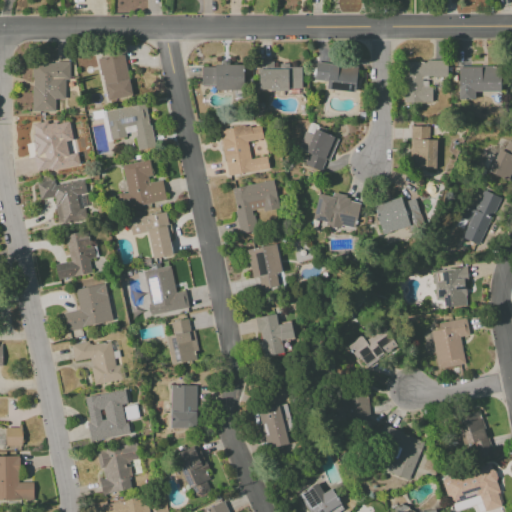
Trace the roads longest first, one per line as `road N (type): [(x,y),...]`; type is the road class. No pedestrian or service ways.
road 1 (residential): [(511,269),(499,309),(511,377),(226,445),(224,345),(164,29)]
road 2 (residential): [(511,30),(0,28)]
road 3 (residential): [(0,28),(20,257),(68,511)]
road 4 (residential): [(378,29),(379,139),(370,161)]
